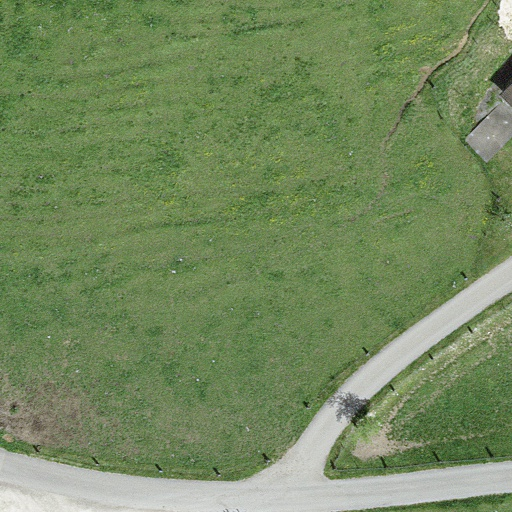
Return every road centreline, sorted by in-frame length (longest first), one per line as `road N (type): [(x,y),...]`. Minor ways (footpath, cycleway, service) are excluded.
road 1 (unclassified): [(0,464),(125,490),(290,496)]
road 2 (unclassified): [(511,476),(290,496)]
